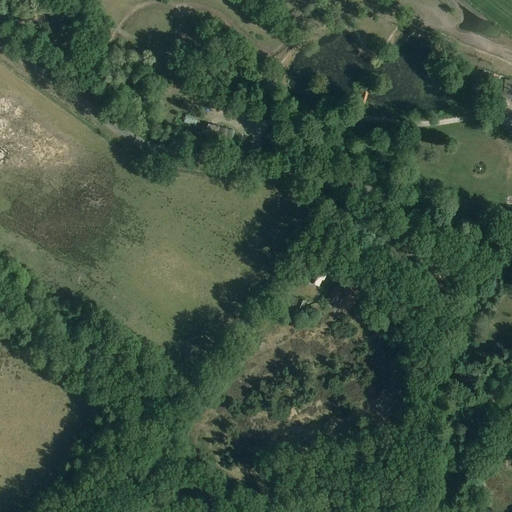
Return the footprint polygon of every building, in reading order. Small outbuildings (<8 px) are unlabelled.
[(482,70),(470,66),(467,74),(479,77),(482,70)] [(460,151),(460,155),(464,156),(464,159),(473,159),(473,151),(460,151)] [(325,280),(330,269),(317,262),(308,281),(320,287),(323,280),(325,280)] [(362,290),(352,285),(354,281),(349,279),(343,289),(340,288),(339,290),(335,287),(329,299),(333,301),(333,302),(336,303),(335,305),(347,311),(354,298),(357,299),(362,290)] [(304,309),(306,301),(294,297),(291,305),(304,309)] [(258,341),(255,348),(263,352),(266,345),(258,341)] [(471,382),(475,370),(464,366),(460,379),(471,382)]
